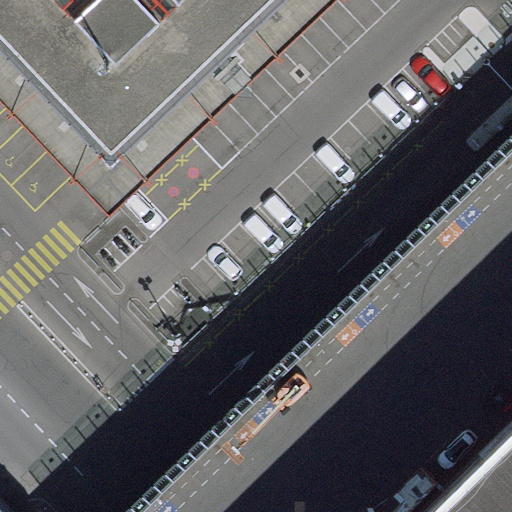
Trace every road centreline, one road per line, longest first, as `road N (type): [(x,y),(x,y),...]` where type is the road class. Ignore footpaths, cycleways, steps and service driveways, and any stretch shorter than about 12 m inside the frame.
road 1 (tertiary): [(511,316),(297,511)]
road 2 (unclassified): [(121,511),(0,383)]
